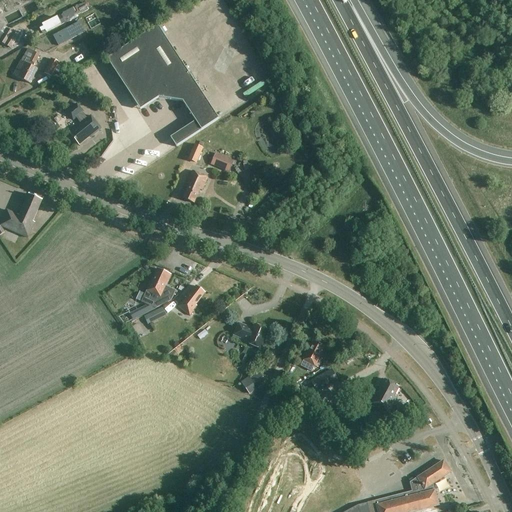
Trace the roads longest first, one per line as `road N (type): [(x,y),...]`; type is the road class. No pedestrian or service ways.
road 1 (motorway): [(309,0),(511,395)]
road 2 (motorway): [(511,327),(339,0)]
road 3 (tertiary): [(319,280),(0,155)]
road 4 (tertiary): [(510,511),(476,436),(434,375),(375,315),(319,280)]
road 5 (unclassified): [(319,280),(217,511)]
road 6 (motorway): [(511,162),(467,149),(439,128),(346,0)]
